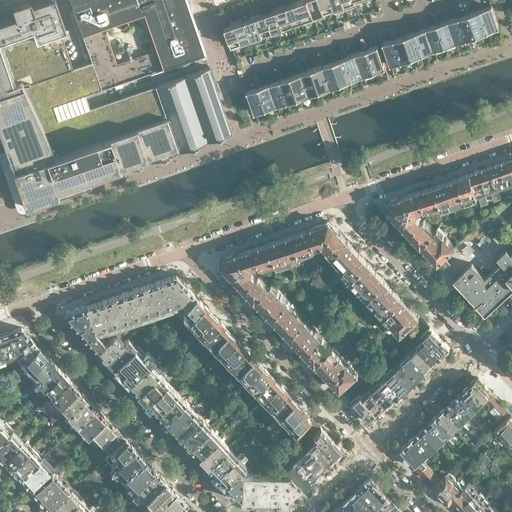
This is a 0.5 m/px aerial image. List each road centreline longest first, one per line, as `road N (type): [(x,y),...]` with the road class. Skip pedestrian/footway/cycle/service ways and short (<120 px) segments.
road 1 (residential): [(235,511),(52,319),(42,299)]
road 2 (residential): [(20,307),(211,511)]
road 3 (residential): [(184,251),(370,451)]
road 4 (residential): [(477,349),(360,224),(346,195)]
road 5 (residential): [(346,195),(511,138)]
road 6 (residential): [(184,251),(346,195)]
road 7 (residential): [(391,20),(241,72)]
road 8 (residential): [(42,299),(184,251)]
road 9 (residential): [(370,451),(477,349)]
